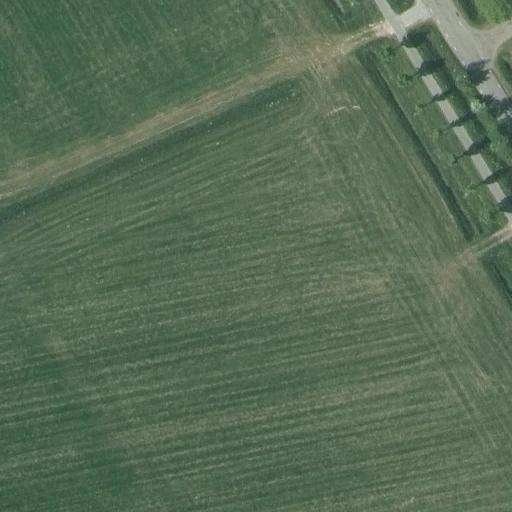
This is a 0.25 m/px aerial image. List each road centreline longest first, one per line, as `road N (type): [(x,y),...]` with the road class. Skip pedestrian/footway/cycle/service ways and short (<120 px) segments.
road 1 (unknown): [(362,0),(511,242)]
road 2 (tertiary): [(511,124),(434,0)]
